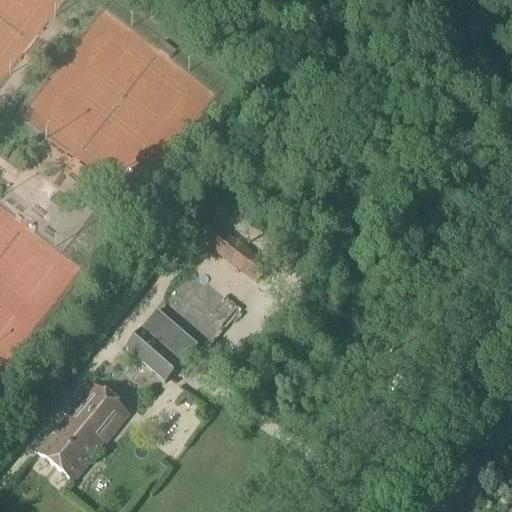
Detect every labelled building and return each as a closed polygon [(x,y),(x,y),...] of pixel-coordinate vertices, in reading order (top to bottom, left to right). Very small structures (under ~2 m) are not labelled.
[(250,256),(225,237),(213,253),(238,272),(250,256)] [(124,350),(164,385),(193,351),(153,316),(124,350)] [(97,467),(90,462),(128,417),(92,387),(36,455),(72,484),(87,466),(93,472),(97,467)] [(489,421),(505,433),(511,422),(511,420),(497,409),(489,421)] [(451,469),(467,482),(475,471),(460,459),(451,469)] [(425,505),(433,511),(440,511),(446,504),(433,494),(425,505)]
